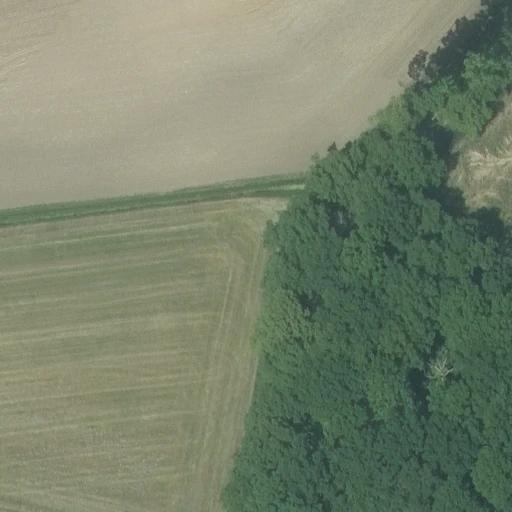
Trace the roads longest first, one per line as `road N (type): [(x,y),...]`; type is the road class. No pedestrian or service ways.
road 1 (track): [(511,38),(359,202)]
road 2 (track): [(359,202),(312,271),(299,359)]
road 3 (track): [(299,359),(270,511)]
